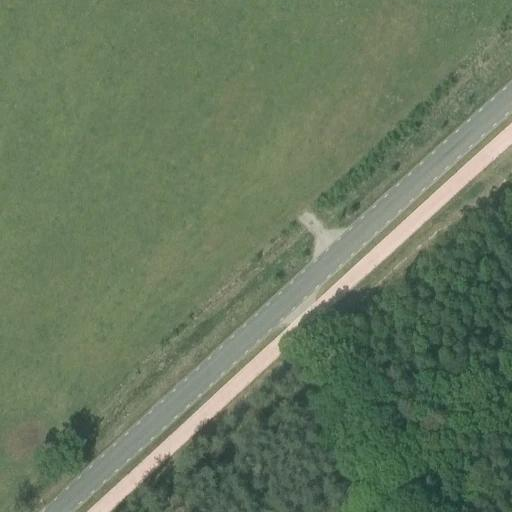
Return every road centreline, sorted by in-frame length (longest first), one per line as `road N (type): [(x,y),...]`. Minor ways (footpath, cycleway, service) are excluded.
road 1 (tertiary): [(50,511),(511,95)]
road 2 (track): [(291,293),(398,511)]
